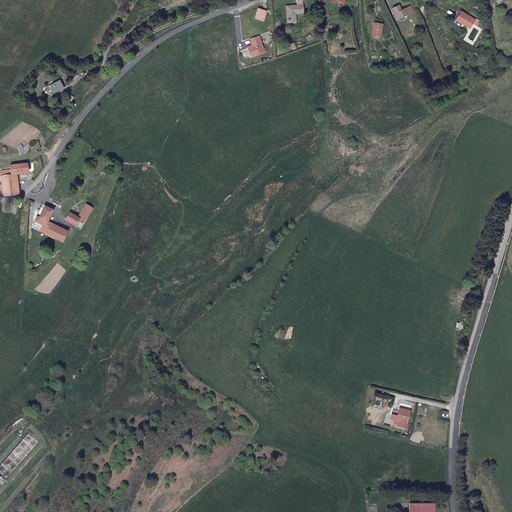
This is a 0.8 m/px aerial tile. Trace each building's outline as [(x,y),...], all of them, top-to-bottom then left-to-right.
[(303,1),(303,0),(294,0),(295,7),(286,7),(286,23),(293,23),(293,14),(301,15),(301,3),(301,1),(303,1)] [(330,0),(329,5),(342,8),(343,6),(333,4),(333,0),(330,0)] [(393,20),(410,14),(408,8),(397,12),(396,7),(389,9),(393,20)] [(461,13),(455,21),(470,31),(473,25),(483,31),(485,28),(475,22),(461,13)] [(370,25),(368,36),(377,38),(379,26),(378,26),(379,22),(371,20),(370,25)] [(480,33),(474,29),(466,41),(472,45),(480,33)] [(259,36),(250,39),(253,45),(248,47),(251,57),(265,52),(259,36)] [(65,86),(56,90),(59,97),(68,93),(65,86)] [(31,143),(29,142),(28,144),(27,144),(21,150),(20,149),(18,151),(20,156),(24,155),(29,145),(31,143)] [(26,173),(26,163),(8,164),(8,170),(8,174),(0,174),(0,185),(1,195),(17,194),(15,174),(26,173)] [(54,209),(45,205),(40,218),(46,221),(42,231),(62,242),(68,231),(49,221),(54,209)] [(79,226),(77,225),(76,226),(82,229),(92,210),(85,207),(79,217),(83,219),(79,226)] [(68,220),(73,223),(77,225),(79,226),(83,219),(79,217),(71,213),(68,220)] [(46,221),(40,218),(39,218),(34,228),(41,232),(42,231),(46,221)] [(396,411),(383,409),(382,421),(383,421),(382,427),(393,429),(396,411)]
